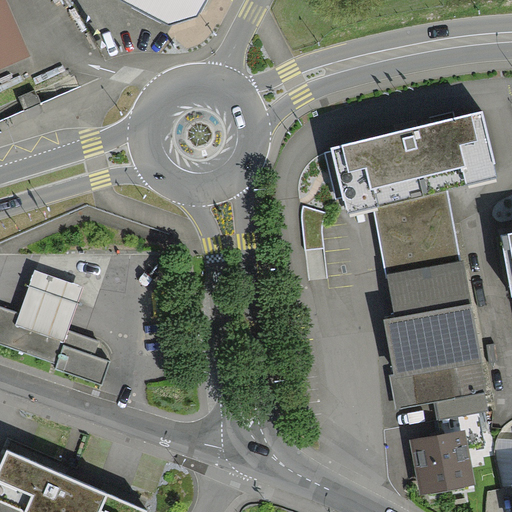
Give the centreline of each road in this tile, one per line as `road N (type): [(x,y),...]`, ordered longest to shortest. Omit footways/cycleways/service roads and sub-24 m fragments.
road 1 (tertiary): [(256,442),(263,413),(243,167)]
road 2 (tertiary): [(190,188),(214,244),(232,404),(239,428),(256,442)]
road 3 (residential): [(256,442),(222,448),(0,377)]
road 4 (primary): [(347,63),(437,41),(511,35)]
road 5 (primary): [(0,208),(101,178),(158,171)]
road 6 (primary): [(144,121),(0,174)]
road 7 (tertiary): [(374,511),(256,442)]
road 8 (primary): [(254,138),(347,63)]
